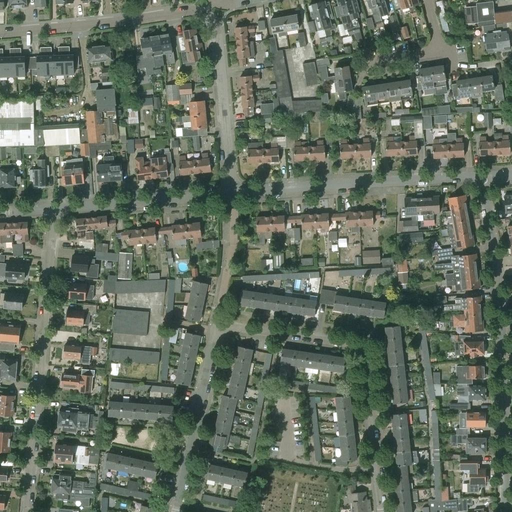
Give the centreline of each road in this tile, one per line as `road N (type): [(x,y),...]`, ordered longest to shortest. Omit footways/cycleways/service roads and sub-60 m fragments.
road 1 (residential): [(503,511),(501,345),(482,177)]
road 2 (residential): [(381,511),(360,348),(220,327)]
road 3 (residential): [(27,511),(53,209)]
road 4 (residential): [(482,177),(231,193)]
road 5 (residential): [(0,33),(203,13)]
road 6 (residential): [(176,511),(220,327)]
road 7 (residential): [(231,193),(216,26),(203,13)]
road 8 (residential): [(53,209),(231,193)]
